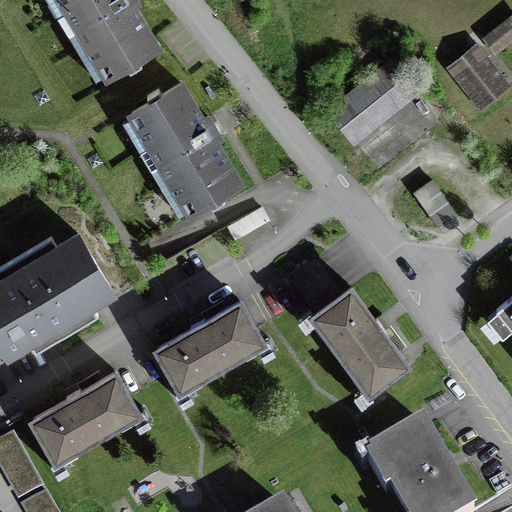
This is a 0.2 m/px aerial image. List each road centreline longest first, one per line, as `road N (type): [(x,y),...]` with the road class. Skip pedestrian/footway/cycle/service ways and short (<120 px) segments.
road 1 (residential): [(194,0),(417,281)]
road 2 (residential): [(417,281),(511,412)]
